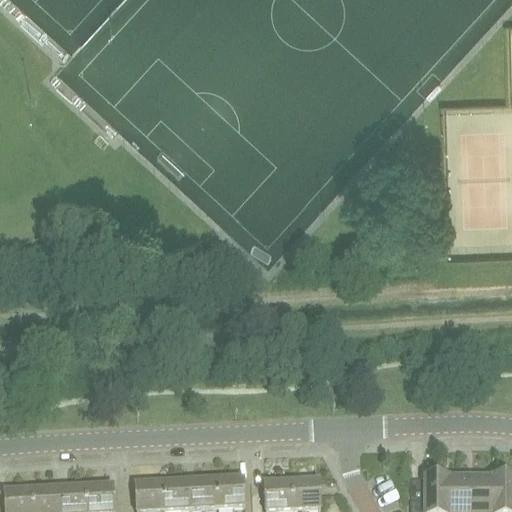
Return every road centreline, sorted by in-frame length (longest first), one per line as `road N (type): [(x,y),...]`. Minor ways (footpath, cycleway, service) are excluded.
road 1 (tertiary): [(0,449),(335,430)]
road 2 (tertiary): [(511,427),(335,430)]
